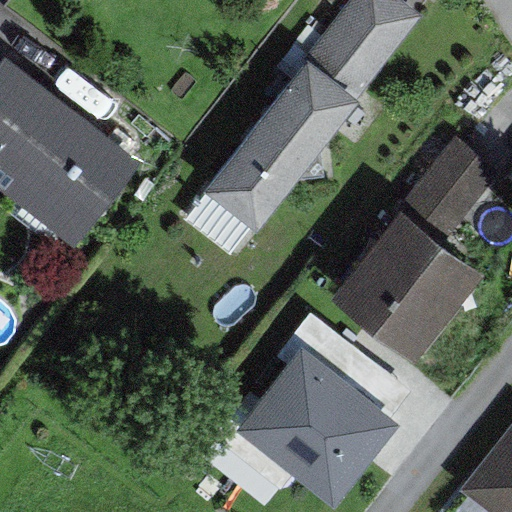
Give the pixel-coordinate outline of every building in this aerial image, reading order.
[(439,14),(421,0),(360,0),(217,180),(224,186),(201,216),(246,251),(269,222),(278,229),(383,97),(377,92),(439,14)] [(163,156),(25,52),(0,84),(0,173),(95,245),(163,156)] [(511,179),(511,163),(472,132),(346,289),(436,361),(510,269),(467,235),(511,179)] [(309,336),(246,416),(346,493),(408,413),(309,336)] [(511,511),(511,432),(476,479),(511,507),(511,511)]
